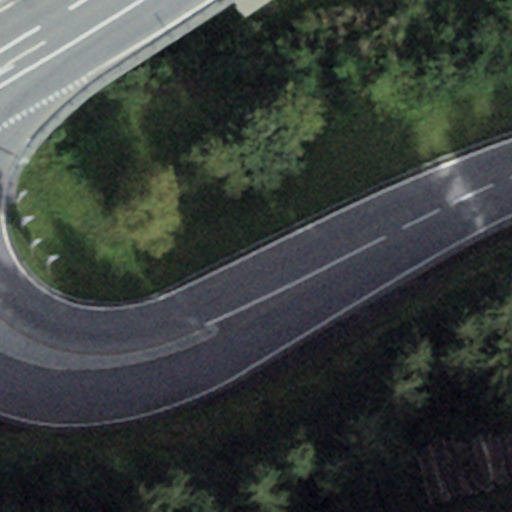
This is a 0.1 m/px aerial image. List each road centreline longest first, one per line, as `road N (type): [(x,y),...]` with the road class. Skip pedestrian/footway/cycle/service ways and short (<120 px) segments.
road 1 (secondary): [(0,338),(78,362),(162,352),(511,177)]
road 2 (primary): [(0,72),(119,0)]
